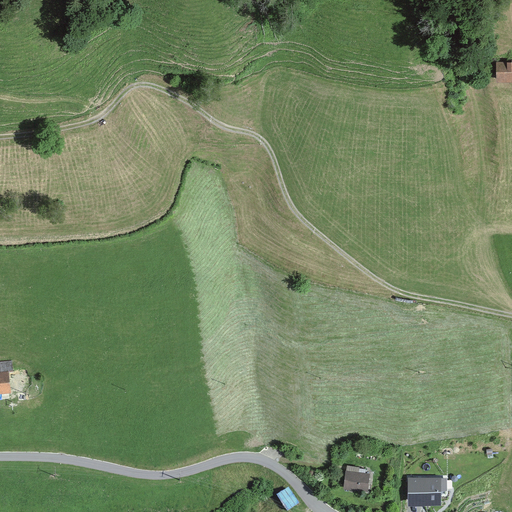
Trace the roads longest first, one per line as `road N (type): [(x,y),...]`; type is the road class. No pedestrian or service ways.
road 1 (track): [(104,115),(134,85),(155,87),(250,132),(274,159),(291,208),(373,278),(407,294),(511,315)]
road 2 (track): [(326,511),(272,465),(248,457),(149,476),(58,458),(0,457)]
